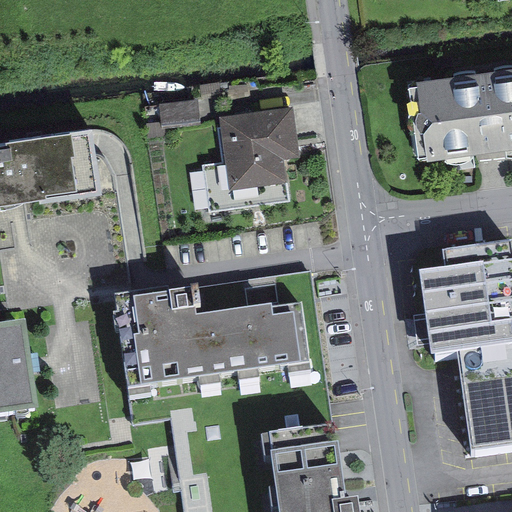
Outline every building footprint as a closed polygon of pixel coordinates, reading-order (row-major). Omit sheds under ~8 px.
[(511,69),(413,81),(422,157),(511,146),(511,69)] [(213,201),(297,190),(291,147),(307,145),(300,93),(224,102),(231,153),(207,156),(213,201)] [(161,110),(162,132),(202,131),(201,108),(161,110)] [(0,200),(26,197),(117,184),(108,117),(0,132),(0,200)] [(423,279),(435,363),(463,359),(476,458),(511,453),(511,246),(447,256),(450,275),(423,279)] [(319,368),(309,279),(118,300),(128,390),(319,368)] [(0,328),(0,409),(50,402),(44,358),(39,323),(0,328)] [(338,511),(338,509),(328,426),(253,435),(261,511),(338,511)]
